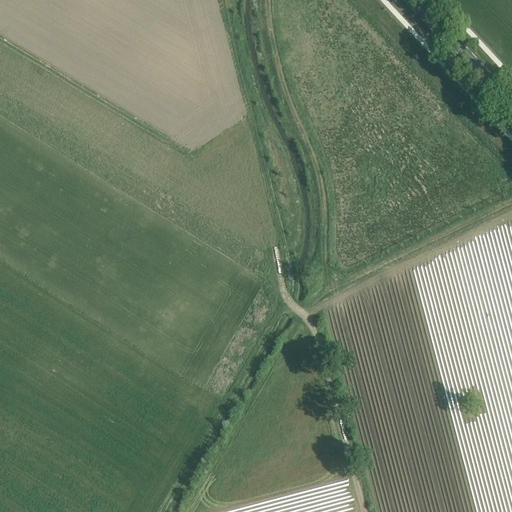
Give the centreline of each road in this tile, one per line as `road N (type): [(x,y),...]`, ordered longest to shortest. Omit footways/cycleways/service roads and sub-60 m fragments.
road 1 (track): [(285,293),(315,329),(366,511)]
road 2 (primary): [(511,104),(414,0)]
